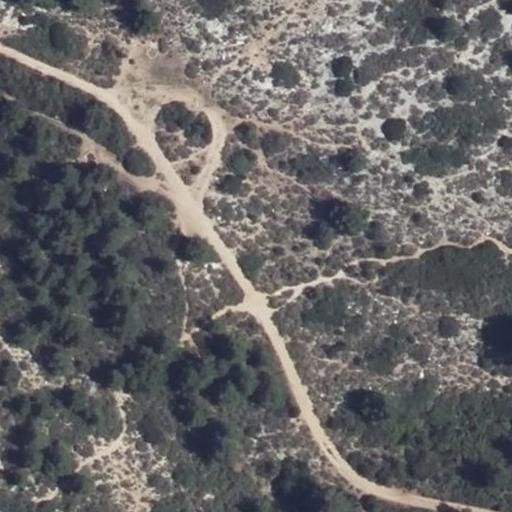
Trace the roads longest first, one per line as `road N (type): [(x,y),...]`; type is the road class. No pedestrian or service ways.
road 1 (track): [(0,48),(106,95),(188,198),(254,301)]
road 2 (track): [(254,301),(343,469),(392,496),(464,511)]
